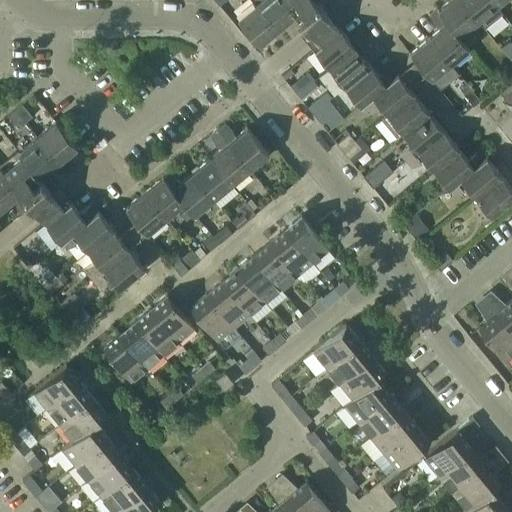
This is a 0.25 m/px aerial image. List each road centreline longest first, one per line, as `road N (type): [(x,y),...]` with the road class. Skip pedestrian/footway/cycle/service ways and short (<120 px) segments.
road 1 (residential): [(296,446),(255,389),(255,376),(364,288),(403,270)]
road 2 (residential): [(250,81),(200,22),(42,17),(27,0)]
road 3 (residential): [(403,270),(250,81)]
road 4 (residential): [(511,428),(427,318)]
